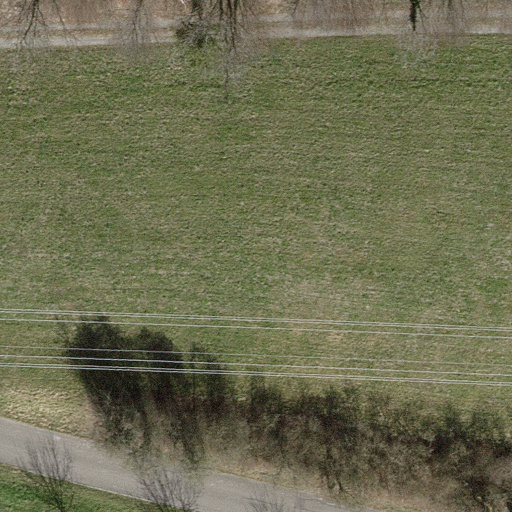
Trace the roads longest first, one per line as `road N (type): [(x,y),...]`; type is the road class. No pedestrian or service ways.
road 1 (track): [(0,40),(511,25)]
road 2 (unclassified): [(0,432),(301,511)]
